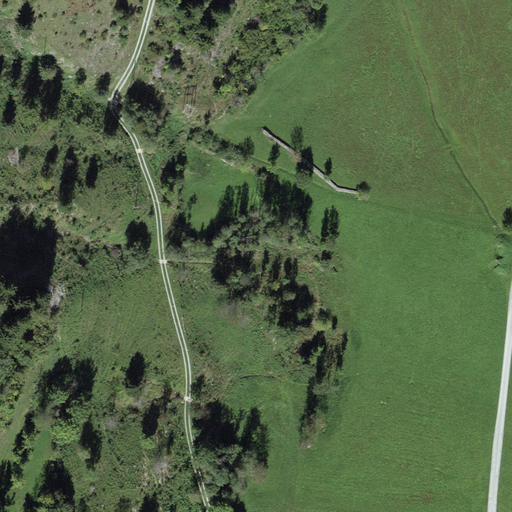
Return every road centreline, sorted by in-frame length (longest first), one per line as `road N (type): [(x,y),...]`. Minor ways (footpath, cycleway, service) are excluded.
road 1 (track): [(210,511),(187,427),(188,368),(147,150),(112,97),(146,0)]
road 2 (track): [(491,511),(511,320)]
